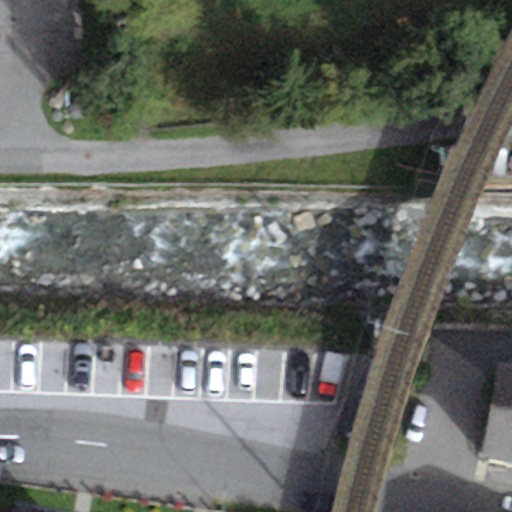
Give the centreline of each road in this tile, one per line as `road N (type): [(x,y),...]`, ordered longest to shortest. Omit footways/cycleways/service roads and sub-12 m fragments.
road 1 (residential): [(511,126),(120,155),(0,155)]
road 2 (primary): [(464,511),(106,444),(0,435)]
